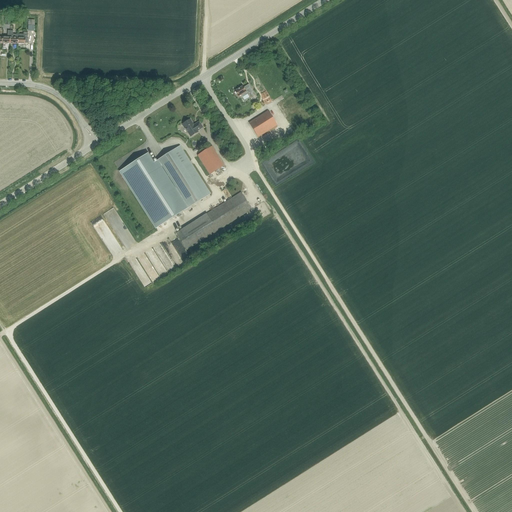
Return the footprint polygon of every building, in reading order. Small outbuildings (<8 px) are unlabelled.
[(17,44),(25,45),(25,39),(27,39),(28,35),(18,34),(17,35),(18,35),(17,44)] [(242,97),(249,93),(251,96),(254,94),(248,84),(243,88),(242,86),(234,91),(238,97),(241,95),(242,97)] [(249,123),(258,137),(276,125),(267,111),(249,123)] [(190,120),(182,124),(183,125),(182,126),(184,129),(185,128),(190,137),(197,132),(197,131),(202,128),(199,122),(193,125),(190,120)] [(179,147),(154,163),(183,210),(209,194),(179,147)] [(209,174),(223,166),(211,147),(197,156),(209,174)] [(148,154),(120,171),(155,228),(183,210),(154,163),(148,154)] [(225,189),(221,192),(227,199),(231,196),(225,189)] [(176,233),(187,250),(251,210),(240,193),(176,233)] [(109,220),(122,246),(130,242),(129,240),(130,239),(113,208),(105,213),(109,220)]
